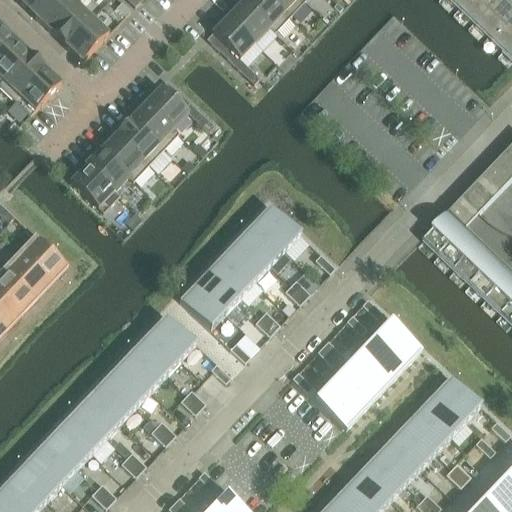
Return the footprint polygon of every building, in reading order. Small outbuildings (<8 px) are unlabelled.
[(34,21),(54,0),(24,0),(19,6),(34,21)] [(50,36),(76,8),(67,0),(54,0),(34,21),(50,36)] [(140,6),(134,0),(128,0),(126,3),(135,12),(140,6)] [(285,17),(267,0),(248,0),(243,6),(270,32),(275,37),(290,22),(285,17)] [(300,1),(298,0),(267,0),(285,17),(290,22),(305,6),(300,1)] [(472,0),(443,0),(458,15),(472,0)] [(473,29),(501,0),(500,0),(472,0),(458,15),(473,29)] [(488,43),(511,18),(511,11),(501,0),(473,29),(488,43)] [(270,32),(243,6),(228,22),(255,48),(269,33),(275,38),(275,37),(270,32)] [(130,16),(121,7),(116,13),(125,22),(130,16)] [(66,51),(92,23),(76,8),(50,36),(66,51)] [(511,48),(511,18),(488,43),(503,57),(511,48)] [(255,48),(228,22),(212,38),(207,44),(254,89),(260,83),(240,64),(255,48)] [(82,66),(109,39),(92,23),(66,51),(82,66)] [(0,56),(13,43),(0,30),(0,56)] [(0,82),(3,85),(29,58),(13,43),(0,56),(0,82)] [(511,48),(503,57),(511,65),(511,48)] [(18,101),(45,73),(29,58),(3,85),(0,88),(0,92),(13,105),(18,101)] [(35,117),(55,95),(61,89),(45,73),(18,101),(13,105),(30,121),(35,117)] [(167,86),(161,92),(146,108),(173,135),(178,139),(179,139),(174,134),(188,119),(208,137),(214,131),(167,86)] [(173,135),(146,108),(131,124),(158,150),(163,155),(178,139),(173,135)] [(158,150),(131,124),(116,140),(143,166),(149,171),(163,155),(158,150)] [(143,166),(116,140),(101,155),(128,181),(134,186),(149,171),(143,166)] [(511,183),(511,153),(497,169),(511,183)] [(128,181),(101,155),(86,171),(114,197),(119,202),(119,201),(114,196),(128,182),(133,187),(134,186),(128,181)] [(439,261),(466,233),(468,234),(480,220),(482,222),(495,232),(502,236),(508,239),(511,239),(511,198),(507,193),(508,192),(511,187),(511,183),(497,169),(491,176),(488,179),(424,246),(439,261)] [(114,197),(86,171),(70,187),(98,214),(103,219),(119,202),(114,197)] [(14,221),(0,207),(0,219),(8,227),(14,221)] [(300,241),(269,211),(254,227),(285,257),(300,241)] [(285,257),(254,227),(239,243),(270,273),(285,257)] [(454,276),(482,247),(468,234),(466,233),(439,261),(454,276)] [(270,273),(239,243),(224,259),(255,289),(270,273)] [(68,272),(38,244),(23,260),(53,288),(68,272)] [(470,291),(497,262),(482,247),(454,276),(470,291)] [(255,289),(224,259),(209,275),(240,304),(255,289)] [(53,288),(23,260),(7,276),(37,304),(53,288)] [(335,274),(320,260),(315,266),(329,280),(335,274)] [(485,305),(511,277),(511,276),(497,262),(470,291),(485,305)] [(240,304),(209,275),(194,291),(225,320),(240,304)] [(37,304),(7,276),(0,283),(0,298),(22,320),(37,304)] [(501,320),(511,308),(511,277),(485,305),(501,320)] [(310,300),(295,286),(290,292),(304,306),(310,300)] [(225,320),(194,291),(179,306),(210,336),(225,320)] [(304,306),(290,292),(284,297),(299,311),(304,306)] [(22,320),(0,298),(0,328),(7,336),(22,320)] [(382,319),(367,305),(362,311),(376,325),(382,319)] [(511,330),(511,308),(501,320),(511,330)] [(280,331),(265,317),(260,323),(275,337),(280,331)] [(196,351),(165,321),(150,337),(181,367),(196,351)] [(366,335),(352,321),(346,327),(361,341),(366,335)] [(275,337),(260,323),(255,329),(269,343),(275,337)] [(421,356),(390,326),(375,343),(406,372),(421,356)] [(181,367),(150,337),(134,353),(165,383),(181,367)] [(406,372),(375,343),(360,358),(391,388),(406,372)] [(342,360),(328,347),(322,352),(337,366),(342,360)] [(250,363),(235,349),(230,355),(244,369),(250,363)] [(337,366),(322,352),(317,358),(331,372),(337,366)] [(165,383),(134,353),(120,369),(151,398),(165,383)] [(391,388),(360,358),(345,374),(376,404),(391,388)] [(151,398),(120,369),(105,384),(136,414),(151,398)] [(231,383),(216,369),(210,375),(225,389),(231,383)] [(376,404),(345,374),(330,390),(361,419),(376,404)] [(312,392),(298,378),(292,384),(307,398),(312,392)] [(480,412),(450,383),(435,398),(465,428),(480,412)] [(136,414),(105,384),(90,400),(121,429),(136,414)] [(361,419),(330,390),(315,406),(346,435),(361,419)] [(205,410),(191,396),(185,401),(200,415),(205,410)] [(465,428),(435,398),(419,415),(450,444),(465,428)] [(121,429),(90,400),(75,416),(106,445),(121,429)] [(200,415),(185,401),(180,407),(195,421),(200,415)] [(450,444),(419,415),(404,430),(435,460),(450,444)] [(106,445),(75,416),(60,431),(91,461),(106,445)] [(176,441),(161,427),(156,433),(170,446),(176,441)] [(511,441),(496,427),(490,433),(505,447),(511,441)] [(435,460),(404,430),(389,446),(420,475),(435,460)] [(91,461),(60,431),(45,447),(76,476),(91,461)] [(170,446),(156,433),(150,438),(165,452),(170,446)] [(495,457),(481,443),(475,449),(489,463),(495,457)] [(420,475),(389,446),(374,462),(405,491),(420,475)] [(76,476),(45,447),(31,462),(62,492),(76,476)] [(146,472),(131,458),(126,464),(141,478),(146,472)] [(62,492),(31,462),(16,478),(47,507),(62,492)] [(405,491),(374,462),(360,477),(390,507),(405,491)] [(141,478),(126,464),(121,470),(135,483),(141,478)] [(471,483),(456,469),(451,475),(465,488),(471,483)] [(465,488),(451,475),(445,480),(460,494),(465,488)] [(218,491),(204,477),(198,483),(213,497),(218,491)] [(385,511),(390,507),(360,477),(345,493),(365,511),(385,511)] [(42,511),(47,507),(16,478),(1,494),(20,511),(42,511)] [(511,511),(511,488),(506,482),(483,505),(490,511),(511,511)] [(116,503),(102,489),(96,495),(111,509),(116,503)] [(365,511),(345,493),(330,509),(333,511),(365,511)] [(20,511),(1,494),(0,494),(0,511),(20,511)] [(107,511),(111,509),(96,495),(91,501),(102,511),(107,511)] [(240,511),(227,498),(213,511),(240,511)] [(438,511),(426,500),(421,506),(427,511),(438,511)] [(188,511),(179,503),(173,509),(176,511),(188,511)]
